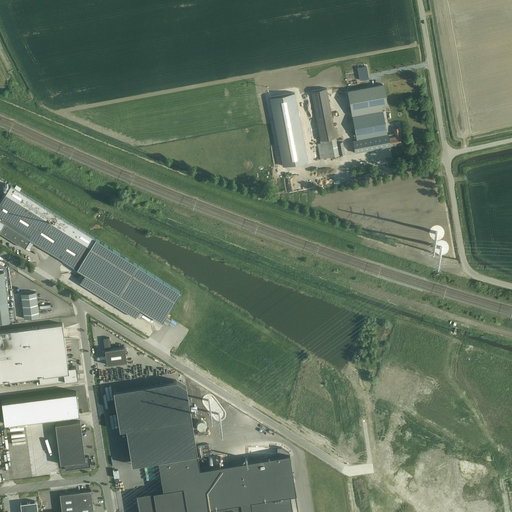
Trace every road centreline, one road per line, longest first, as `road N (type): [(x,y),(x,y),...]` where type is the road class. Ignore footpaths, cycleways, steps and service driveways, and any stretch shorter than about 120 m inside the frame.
road 1 (unclassified): [(79,304),(346,470),(369,467)]
road 2 (unclassified): [(79,304),(104,476)]
road 3 (unclassified): [(278,193),(446,154)]
road 4 (unclassified): [(511,287),(467,266),(446,154)]
road 5 (unclassified): [(446,154),(419,0)]
